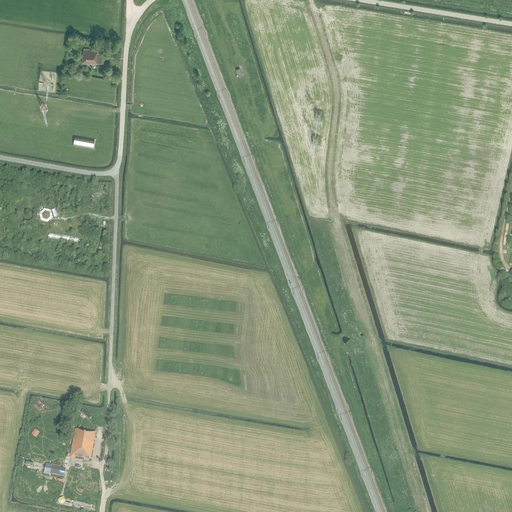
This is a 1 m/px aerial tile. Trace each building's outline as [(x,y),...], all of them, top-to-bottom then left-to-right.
[(83,50),(82,64),(90,64),(90,63),(94,63),(94,64),(97,64),(97,63),(104,64),(104,63),(105,53),(97,53),(97,51),(83,50)] [(94,149),(95,140),(74,136),(73,145),(94,149)] [(47,223),(52,218),(51,211),(44,209),(39,214),(40,221),(47,223)] [(48,238),(78,242),(79,237),(48,233),(48,238)] [(75,428),(75,430),(71,450),(70,454),(70,457),(70,458),(75,459),(75,457),(85,458),(85,457),(91,458),(95,432),(75,428)] [(64,477),(65,469),(45,465),(44,473),(64,477)] [(37,482),(33,489),(39,492),(43,486),(37,482)]
